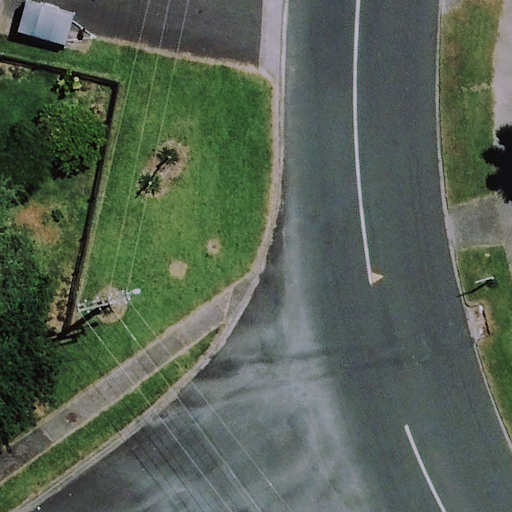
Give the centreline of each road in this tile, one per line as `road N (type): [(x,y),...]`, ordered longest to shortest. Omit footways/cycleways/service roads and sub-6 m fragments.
road 1 (unclassified): [(391,369),(367,243),(357,127),(360,0)]
road 2 (residential): [(184,511),(391,369)]
road 3 (unclassified): [(446,511),(420,465),(391,369)]
